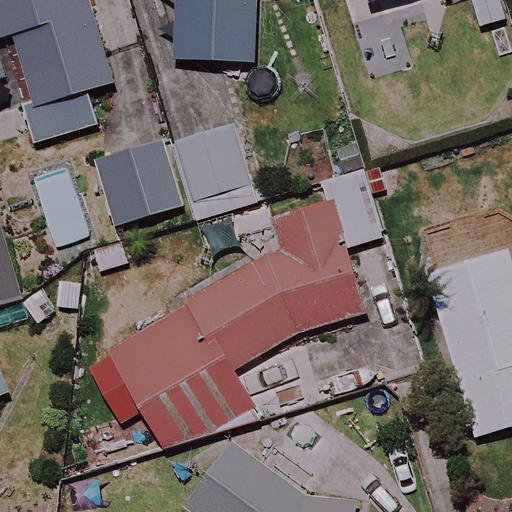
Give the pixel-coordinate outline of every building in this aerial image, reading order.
[(111,88),(85,0),(0,0),(0,43),(13,39),(42,143),(101,126),(92,93),(111,88)] [(254,66),(256,0),(180,0),(179,64),(254,66)] [(229,135),(174,151),(196,224),(250,208),(229,135)] [(180,210),(161,146),(96,165),(114,229),(180,210)] [(89,239),(67,173),(34,183),(55,250),(89,239)] [(379,238),(350,177),(234,231),(251,267),(166,307),(172,320),(108,350),(158,457),(252,414),(232,371),(365,308),(341,256),(379,238)] [(0,308),(25,301),(0,221),(0,308)] [(511,263),(509,254),(434,275),(479,439),(511,429),(511,263)] [(349,443),(302,409),(265,460),(236,439),(185,510),(187,511),(353,511),(312,493),(349,443)]
